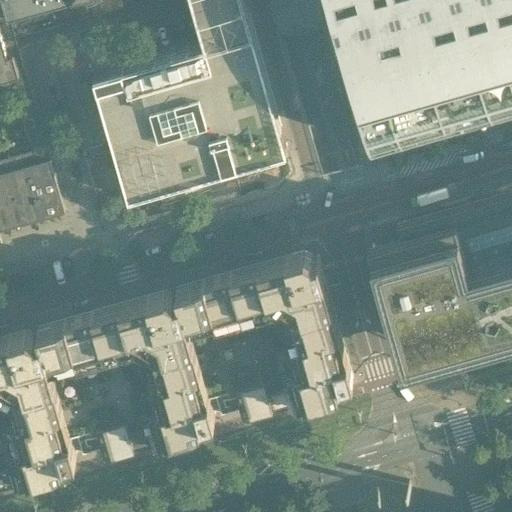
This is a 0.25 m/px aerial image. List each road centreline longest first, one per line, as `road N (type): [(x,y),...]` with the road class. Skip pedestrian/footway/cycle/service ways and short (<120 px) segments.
road 1 (residential): [(93,283),(34,59),(56,36),(150,8)]
road 2 (residential): [(320,215),(93,283)]
road 3 (residential): [(257,0),(320,215)]
road 4 (residential): [(336,211),(511,159)]
road 5 (residential): [(386,382),(336,211)]
road 6 (secondary): [(348,465),(188,511)]
